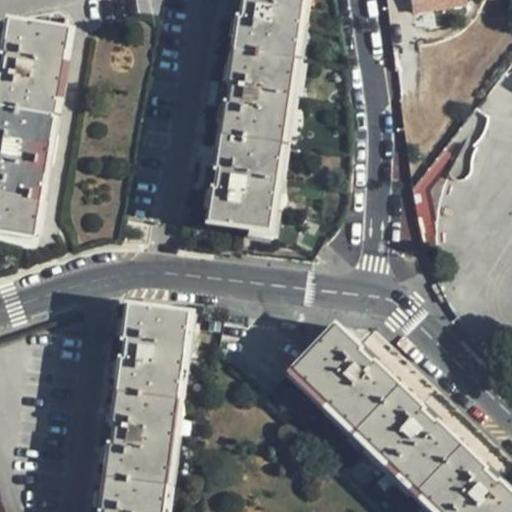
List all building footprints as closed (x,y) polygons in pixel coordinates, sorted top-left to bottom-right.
[(240,0),(242,0),(239,21),(237,21),(227,85),(230,85),(227,106),(224,106),(215,171),(218,172),(214,191),(212,191),(207,224),(267,233),(300,0),(240,0)] [(232,0),(230,19),(237,21),(239,21),(242,0),(240,0),(232,0)] [(466,8),(465,0),(409,0),(410,12),(466,8)] [(0,232),(31,237),(67,31),(7,21),(1,53),(5,54),(1,75),(0,75),(0,232)] [(217,105),(224,106),(227,106),(230,85),(227,85),(220,84),(217,105)] [(205,190),(212,191),(214,191),(218,172),(215,171),(208,170),(205,190)] [(122,361),(118,361),(110,425),(114,426),(112,446),(106,446),(99,511),(103,511),(160,511),(186,313),(126,305),(121,340),(125,341),(122,361)] [(418,411),(420,409),(373,362),(370,365),(356,352),(359,349),(334,325),(291,369),(425,499),(413,511),(511,511),(511,497),(497,483),(494,487),(480,472),(483,468),(435,423),(432,425),(418,411)] [(112,360),(118,361),(122,361),(125,341),(121,340),(115,339),(112,360)] [(363,346),(359,349),(356,352),(370,365),(373,362),(376,358),(363,346)] [(424,406),(420,409),(418,411),(432,425),(435,423),(438,419),(424,406)] [(101,444),(106,446),(112,446),(114,426),(110,425),(104,425),(101,444)] [(486,465),(483,468),(480,472),(494,487),(497,483),(500,479),(486,465)]
